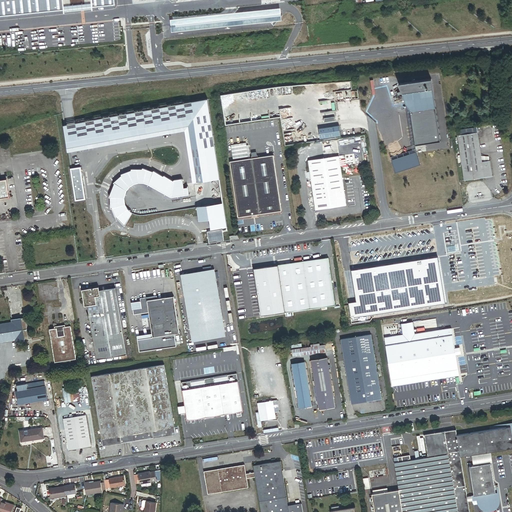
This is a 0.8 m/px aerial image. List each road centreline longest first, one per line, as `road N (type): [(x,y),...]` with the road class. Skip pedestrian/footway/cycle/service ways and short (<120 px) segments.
road 1 (unclassified): [(511,206),(0,281)]
road 2 (secondary): [(0,92),(511,40)]
road 3 (tertiary): [(511,399),(25,477)]
